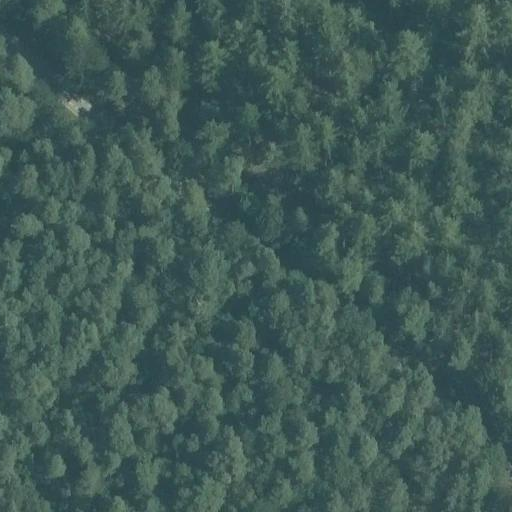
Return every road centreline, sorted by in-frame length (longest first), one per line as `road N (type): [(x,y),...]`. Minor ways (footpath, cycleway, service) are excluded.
road 1 (unclassified): [(511,467),(0,37)]
road 2 (track): [(511,401),(22,0)]
